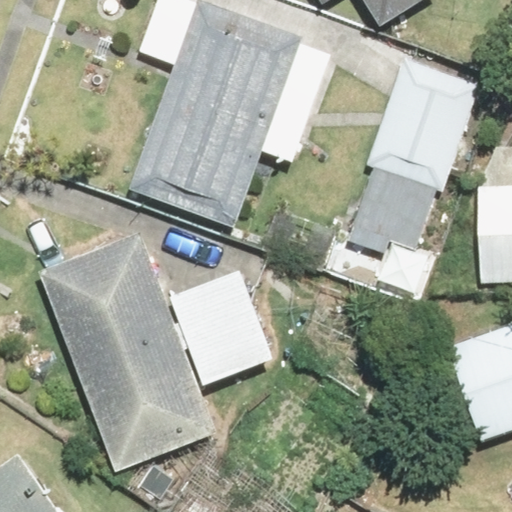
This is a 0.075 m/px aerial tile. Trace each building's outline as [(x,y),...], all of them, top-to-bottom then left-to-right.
[(182,62),(137,185),(246,224),(272,149),(304,161),(342,56),(310,44),(313,37),(208,0),(162,0),(145,48),(182,62)] [(374,0),(390,25),(429,0),(374,0)] [(481,81),(407,57),(348,235),(390,249),(392,242),(424,252),(481,81)] [(511,148),(488,148),(486,276),(511,276),(511,148)] [(143,228),(43,266),(122,469),(222,431),(190,347),(199,344),(213,381),(282,354),(248,268),(179,295),(189,319),(180,323),(143,228)] [(511,327),(457,346),(489,442),(511,434),(511,327)] [(87,511),(40,442),(0,469),(0,511),(87,511)]
